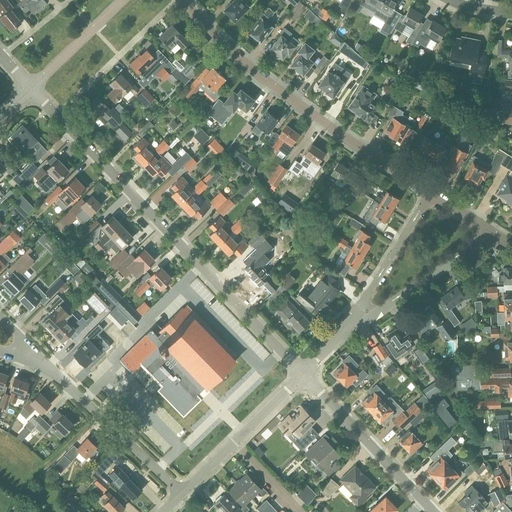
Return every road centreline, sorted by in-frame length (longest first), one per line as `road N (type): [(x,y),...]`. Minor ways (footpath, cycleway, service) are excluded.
road 1 (residential): [(305,374),(31,89)]
road 2 (residential): [(429,192),(248,65),(184,0)]
road 3 (residential): [(305,374),(434,511)]
road 4 (residential): [(181,496),(45,366)]
road 5 (residential): [(347,328),(402,296),(485,228)]
road 6 (residential): [(429,192),(347,328)]
road 7 (residential): [(31,89),(123,0)]
